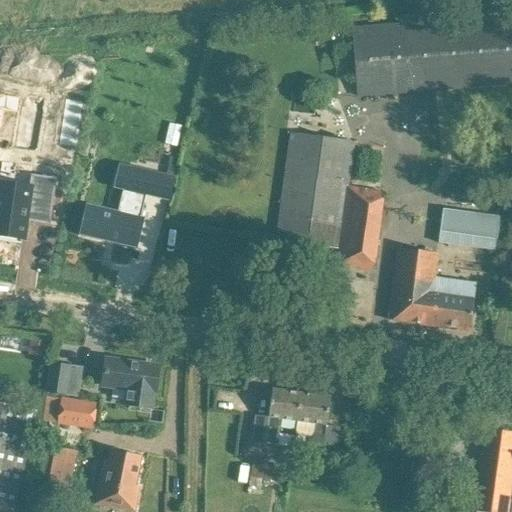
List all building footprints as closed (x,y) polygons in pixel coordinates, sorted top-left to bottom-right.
[(511,17),(355,28),(360,97),(511,85),(511,17)] [(293,132),(279,221),(276,241),(338,249),(347,185),(348,185),(354,140),(293,132)] [(135,169),(129,193),(144,196),(150,172),(135,169)] [(0,182),(0,236),(25,240),(28,222),(49,225),(56,180),(32,176),(30,187),(0,182)] [(381,190),(348,185),(347,185),(338,249),(336,265),(372,270),(375,250),(381,190)] [(79,234),(79,236),(137,250),(145,218),(141,217),(144,202),(128,198),(124,214),(86,204),(86,206),(88,207),(81,235),(79,234)] [(499,218),(446,210),(441,242),(459,244),(461,233),(496,239),(499,218)] [(469,332),(472,312),(476,283),(434,277),(437,253),(399,248),(389,321),(469,332)] [(154,393),(158,367),(107,360),(103,386),(128,390),(126,405),(151,408),(154,393)] [(51,364),(47,393),(67,396),(71,367),(51,364)] [(268,419),(267,429),(279,431),(281,421),(298,424),(302,394),(273,390),(268,418),(268,419)] [(297,432),(296,436),(314,439),(314,434),(325,436),(327,426),(331,398),(302,394),(298,424),(297,432)] [(46,397),(41,422),(56,425),(61,400),(46,397)] [(98,407),(61,400),(56,425),(93,432),(98,407)] [(0,511),(14,511),(36,412),(0,403),(0,511)] [(257,416),(253,443),(277,447),(279,431),(267,429),(268,419),(268,418),(257,416)] [(314,439),(312,453),(335,456),(339,428),(327,426),(325,436),(314,434),(314,439)] [(483,449),(473,511),(511,511),(511,502),(509,503),(511,480),(511,433),(486,429),(483,449)] [(142,457),(111,451),(109,461),(105,460),(96,504),(135,511),(140,488),(136,488),(142,457)] [(253,463),(250,479),(247,493),(259,495),(260,488),(261,488),(263,480),(270,481),(272,466),(253,463)] [(363,477),(360,499),(391,503),(394,481),(363,477)]
